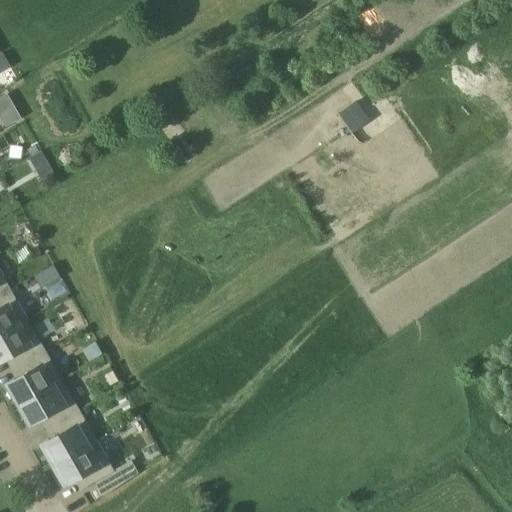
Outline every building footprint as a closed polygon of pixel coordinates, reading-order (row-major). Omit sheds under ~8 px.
[(360,99),(340,112),(353,133),(373,120),(360,99)] [(0,294),(10,289),(0,271),(0,294)] [(0,335),(27,320),(10,289),(0,294),(0,335)] [(16,366),(44,350),(27,320),(0,335),(0,363),(2,362),(1,360),(10,355),(16,366)] [(18,405),(62,380),(44,350),(16,366),(23,376),(13,382),(12,380),(4,385),(12,397),(13,396),(18,405)] [(51,426),(79,410),(62,380),(18,405),(23,413),(21,414),(28,427),(36,423),(35,421),(45,416),(51,426)] [(53,465),(96,440),(79,410),(51,426),(57,437),(48,442),(47,441),(39,445),(46,458),(48,457),(53,465)] [(96,440),(53,465),(57,474),(55,475),(63,488),(71,483),(70,481),(79,476),(86,487),(114,471),(96,440)]
